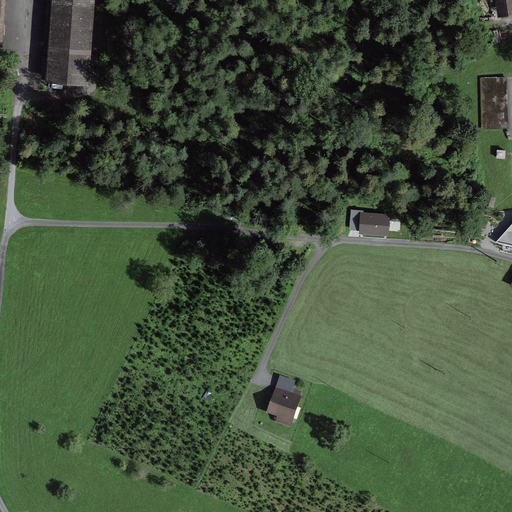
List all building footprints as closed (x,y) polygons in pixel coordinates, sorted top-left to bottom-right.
[(95,88),(101,1),(87,0),(51,0),(46,85),(95,88)] [(511,0),(494,0),(498,19),(511,16),(511,0)] [(507,77),(480,78),(481,128),(508,129),(507,77)] [(368,220),(367,230),(389,232),(390,222),(368,220)] [(511,248),(511,221),(492,243),(511,248)] [(511,291),(511,278),(500,272),(493,288),(509,296),(511,291)] [(296,381),(280,375),(266,413),(277,417),(276,421),(291,427),(302,396),(300,395),(302,391),(293,388),(296,381)]
